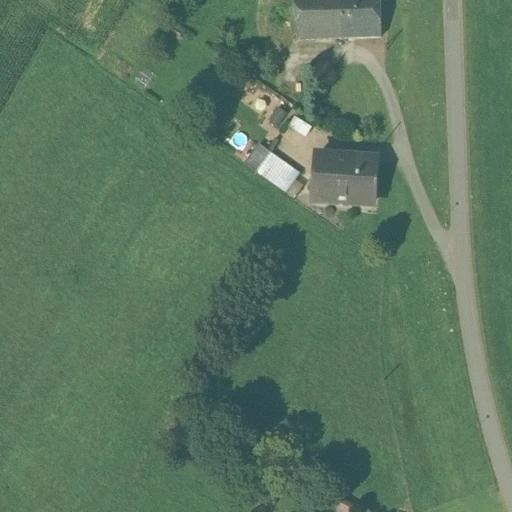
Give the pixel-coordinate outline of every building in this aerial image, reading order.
[(380,0),(295,0),(297,40),(381,38),(380,0)] [(279,126),(286,111),(275,105),(267,120),(279,126)] [(308,138),(314,128),(297,118),(291,129),(308,138)] [(301,176),(262,147),(249,165),(289,193),(301,176)] [(375,208),(379,161),(317,155),(313,203),(375,208)]
